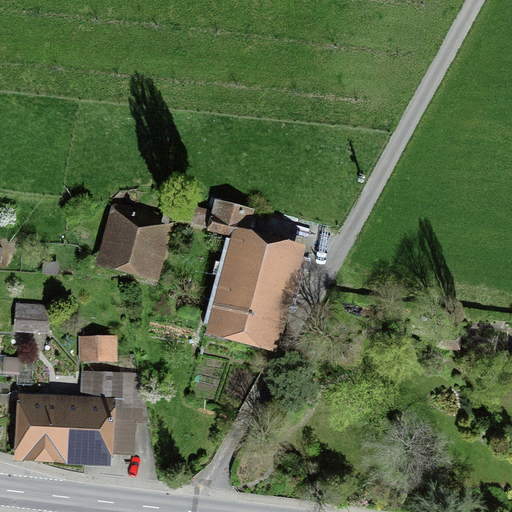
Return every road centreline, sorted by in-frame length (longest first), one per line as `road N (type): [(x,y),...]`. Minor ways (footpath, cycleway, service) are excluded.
road 1 (track): [(195,511),(472,0)]
road 2 (secondary): [(198,511),(0,489)]
